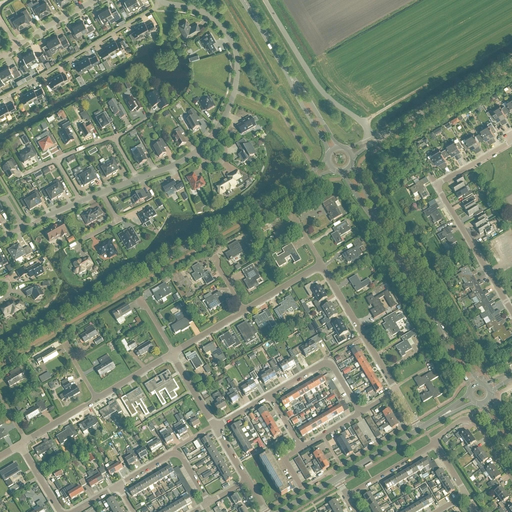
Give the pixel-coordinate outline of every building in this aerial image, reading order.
[(42,0),(43,2),(40,4),(45,14),(49,12),(48,11),(51,10),(48,5),(50,3),(48,0),(42,0)] [(136,10),(130,0),(124,0),(127,6),(124,8),(127,13),(131,11),(133,12),(136,10)] [(130,0),(136,10),(137,9),(139,6),(143,4),(141,0),(130,0)] [(41,15),(42,16),(45,14),(40,4),(39,4),(37,1),(33,4),(31,1),(27,3),(29,7),(30,7),(33,13),(36,11),(39,16),(41,15)] [(120,17),(116,10),(115,8),(110,11),(108,7),(103,10),(108,19),(110,23),(120,17)] [(22,14),(18,17),(24,26),(28,24),(27,23),(29,22),(26,17),(30,15),(26,9),(21,12),(22,14)] [(105,20),(108,19),(103,10),(97,13),(101,19),(98,20),(101,26),(106,23),(105,20)] [(24,26),(18,17),(15,19),(13,16),(8,19),(12,26),(15,24),(18,29),(20,27),(21,28),(24,26)] [(178,25),(186,38),(201,30),(197,24),(190,28),(186,20),(178,25)] [(91,23),(89,25),(86,27),(83,21),(77,24),(82,33),(83,33),(83,34),(84,34),(85,34),(95,29),(91,23)] [(145,25),(144,22),(139,25),(144,34),(156,27),(152,21),(145,25)] [(79,34),(82,33),(77,24),(72,27),(75,33),(72,34),(76,40),(81,37),(79,34)] [(132,32),(134,35),(131,37),(133,40),(144,34),(139,25),(134,28),(135,30),(132,32)] [(207,33),(203,37),(200,39),(205,47),(206,46),(210,52),(216,49),(212,43),(215,41),(211,33),(208,35),(207,33)] [(60,41),(57,36),(52,39),(57,47),(59,46),(61,48),(69,44),(66,38),(60,41)] [(54,49),(57,47),(52,39),(46,42),(50,47),(44,51),(47,56),(54,52),(55,50),(54,49)] [(110,44),(115,52),(123,47),(120,42),(117,44),(115,41),(110,44)] [(103,59),(115,52),(110,44),(105,46),(107,50),(100,54),(103,59)] [(36,56),(33,51),(28,54),(33,62),(35,61),(36,63),(38,63),(45,59),(42,53),(36,56)] [(30,64),(33,62),(28,54),(22,57),(25,63),(19,66),(23,72),(31,67),(30,64)] [(89,59),(87,57),(83,59),(87,68),(99,61),(96,55),(89,59)] [(211,58),(203,60),(204,63),(200,65),(202,68),(202,69),(206,67),(210,75),(213,79),(219,76),(217,72),(224,68),(222,65),(221,64),(220,65),(217,60),(213,62),(211,58)] [(79,73),(87,68),(83,59),(78,62),(79,66),(76,67),(79,73)] [(12,72),(8,66),(3,69),(8,78),(11,76),(13,79),(20,74),(17,69),(12,72)] [(62,76),(60,73),(55,76),(60,84),(69,80),(66,74),(62,76)] [(52,89),(60,84),(55,76),(51,79),(52,82),(49,84),(52,89)] [(34,91),(33,89),(28,92),(33,100),(44,94),(41,87),(34,91)] [(25,105),(33,100),(28,92),(23,95),(25,98),(22,100),(25,105)] [(161,110),(168,106),(164,99),(160,101),(155,92),(154,93),(153,93),(151,94),(150,95),(147,97),(151,103),(150,104),(152,108),(158,105),(161,110)] [(137,113),(142,110),(138,102),(135,104),(131,97),(129,98),(128,98),(126,100),(125,101),(131,112),(135,110),(137,113)] [(201,102),(198,103),(201,109),(203,112),(206,110),(206,111),(207,112),(215,108),(213,104),(214,104),(211,100),(209,99),(202,103),(201,102)] [(121,119),(126,116),(120,107),(118,108),(114,101),(113,102),(112,100),(108,103),(109,104),(108,104),(110,108),(110,109),(112,113),(113,113),(115,116),(118,114),(121,119)] [(6,106),(5,104),(0,107),(5,115),(16,109),(12,102),(6,106)] [(504,114),(507,112),(504,106),(500,108),(499,106),(495,109),(504,123),(507,122),(504,118),(506,117),(504,114)] [(504,123),(495,109),(491,111),(492,113),(489,115),(492,121),(496,119),(498,122),(499,121),(501,125),(504,123)] [(189,125),(193,132),(194,131),(195,132),(197,131),(197,129),(199,128),(195,121),(198,120),(193,111),(188,114),(191,119),(186,122),(188,126),(189,125)] [(62,121),(66,118),(62,112),(56,115),(58,119),(61,118),(62,121)] [(90,121),(85,112),(80,115),(81,118),(84,116),(86,120),(88,123),(90,121)] [(102,116),(96,120),(97,123),(96,124),(99,128),(100,127),(102,130),(108,126),(106,122),(109,120),(105,113),(102,115),(102,116)] [(237,127),(242,135),(256,127),(250,117),(244,121),(245,122),(237,127)] [(65,146),(74,141),(72,137),(70,135),(68,131),(67,129),(70,127),(67,122),(60,126),(63,131),(65,133),(60,136),(65,146)] [(89,132),(93,129),(91,124),(86,127),(84,123),(79,125),(79,128),(80,130),(85,139),(91,135),(89,132)] [(488,125),(484,128),(492,142),(495,141),(493,137),(494,136),(493,133),(496,131),(492,125),(489,127),(488,125)] [(492,142),(484,128),(480,130),(481,132),(477,134),(481,140),(484,138),(486,141),(488,140),(490,144),(492,142)] [(173,138),(179,148),(186,144),(182,136),(184,135),(181,129),(174,132),(176,136),(173,138)] [(478,142),(481,140),(477,134),(474,136),(473,134),(469,136),(478,151),(480,150),(478,146),(479,145),(478,142)] [(47,150),(47,151),(48,150),(52,148),(50,144),(54,142),(50,135),(45,137),(44,135),(40,137),(42,139),(34,143),(38,149),(40,148),(43,153),(47,150)] [(478,151),(469,136),(465,139),(466,141),(462,143),(466,149),(469,147),(471,150),(473,149),(475,153),(478,151)] [(162,140),(157,143),(158,146),(154,148),(154,149),(153,149),(155,153),(156,152),(160,158),(162,157),(163,157),(165,156),(165,155),(166,155),(163,149),(166,147),(162,140)] [(250,158),(254,156),(252,152),(253,151),(250,144),(247,146),(244,140),(236,144),(236,145),(237,144),(243,154),(239,156),(243,163),(248,161),(249,163),(252,161),(250,158)] [(454,141),(450,143),(459,158),(461,156),(459,152),(461,152),(459,149),(462,147),(458,141),(455,143),(454,141)] [(456,160),(459,158),(450,143),(446,146),(447,148),(443,150),(447,156),(450,154),(452,157),(454,156),(456,160)] [(135,158),(134,158),(136,162),(137,162),(139,166),(146,162),(142,155),(146,153),(141,145),(136,148),(138,151),(132,154),(135,158)] [(20,157),(24,164),(34,158),(34,157),(36,155),(31,146),(27,148),(29,152),(20,157)] [(444,158),(447,156),(443,150),(440,152),(439,150),(435,152),(444,167),(446,165),(444,161),(446,160),(444,158)] [(441,168),(444,167),(435,152),(431,155),(432,157),(428,159),(432,165),(435,163),(437,166),(439,165),(441,168)] [(117,165),(114,158),(109,161),(110,164),(107,166),(112,175),(113,176),(116,174),(115,173),(118,171),(115,166),(117,165)] [(9,179),(14,176),(12,172),(15,171),(13,169),(17,167),(13,160),(8,163),(9,165),(3,168),(3,169),(2,170),(4,173),(5,172),(9,179)] [(112,175),(107,166),(105,162),(101,164),(101,165),(97,168),(100,175),(103,173),(106,178),(112,175)] [(88,173),(85,175),(90,184),(91,185),(94,183),(93,182),(96,180),(93,175),(95,174),(92,167),(87,170),(88,173)] [(90,184),(85,175),(84,175),(82,171),(79,172),(79,173),(74,176),(78,184),(81,182),(84,187),(90,184)] [(239,174),(238,172),(230,177),(231,178),(223,183),(224,185),(217,189),(221,194),(223,193),(226,192),(229,196),(233,194),(232,191),(235,189),(235,188),(237,187),(238,188),(250,182),(247,177),(241,173),(239,174)] [(191,185),(194,191),(205,185),(201,179),(197,181),(194,175),(187,179),(191,185)] [(452,189),(455,194),(465,188),(462,183),(464,182),(462,178),(455,182),(458,185),(452,189)] [(55,187),(52,189),(57,198),(58,199),(61,197),(60,196),(63,195),(60,189),(62,188),(58,180),(53,183),(55,187)] [(174,193),(176,193),(178,192),(184,189),(180,183),(175,186),(172,181),(168,183),(169,183),(162,187),(166,194),(173,190),(173,191),(174,193)] [(423,200),(429,197),(423,187),(425,186),(422,181),(415,185),(415,186),(409,190),(413,196),(418,193),(423,200)] [(468,194),(465,188),(455,194),(458,199),(464,196),(466,199),(472,195),(470,192),(468,194)] [(57,198),(52,189),(48,191),(46,189),(42,191),(45,198),(48,196),(51,202),(57,198)] [(34,197),(30,199),(35,208),(41,205),(38,199),(41,198),(37,191),(32,194),(34,197)] [(146,196),(143,191),(136,195),(136,196),(132,199),(135,205),(140,202),(140,203),(145,200),(147,203),(152,199),(149,194),(146,196)] [(335,204),(338,202),(335,197),(322,205),(329,217),(327,218),(330,222),(342,215),(335,204)] [(463,207),(466,212),(475,206),(473,202),(476,201),(473,197),(467,200),(468,203),(463,207)] [(35,208),(30,199),(26,201),(25,199),(20,201),(24,208),(26,206),(29,212),(35,208)] [(155,202),(159,209),(163,206),(159,200),(155,202)] [(436,223),(442,220),(437,210),(439,209),(436,204),(429,208),(429,209),(423,213),(426,219),(432,216),(436,223)] [(479,212),(475,206),(466,212),(469,217),(475,214),(476,217),(483,213),(481,210),(479,212)] [(153,218),(156,216),(154,212),(151,208),(138,216),(143,224),(145,225),(150,222),(148,220),(152,218),(152,219),(153,218)] [(82,217),(87,225),(96,221),(95,219),(102,215),(99,209),(92,214),(91,212),(82,217)] [(473,225),(477,230),(486,224),(485,222),(487,220),(484,215),(476,219),(478,222),(473,225)] [(276,241),(286,236),(282,229),(278,232),(275,227),(279,224),(276,220),(259,230),(262,234),(263,234),(264,233),(273,228),(276,233),(273,235),(276,241)] [(340,237),(351,231),(345,222),(334,228),(337,232),(331,236),(337,246),(343,242),(340,237)] [(489,228),(486,224),(477,230),(480,235),(484,233),(486,236),(493,231),(491,227),(489,228)] [(65,233),(66,233),(61,225),(57,227),(52,229),(52,230),(45,234),(49,242),(50,242),(60,236),(61,238),(66,235),(65,233)] [(450,247),(456,243),(450,233),(453,232),(450,227),(443,232),(443,233),(437,237),(440,242),(446,239),(450,247)] [(126,232),(119,236),(128,251),(135,247),(136,245),(135,244),(139,242),(132,230),(127,233),(126,232)] [(255,246),(251,239),(244,243),(248,251),(255,246)] [(358,249),(363,247),(358,240),(352,244),(355,249),(344,255),(342,256),(344,259),(344,258),(347,264),(349,263),(351,262),(362,255),(358,249)] [(110,242),(97,249),(101,256),(105,254),(107,255),(108,255),(108,256),(109,258),(110,259),(112,257),(113,257),(117,254),(110,242)] [(244,253),(237,242),(228,248),(229,248),(231,251),(230,252),(225,255),(225,254),(228,259),(229,262),(231,261),(232,260),(235,258),(244,253)] [(22,251),(19,245),(8,251),(14,262),(24,256),(25,258),(32,254),(28,247),(22,251)] [(294,264),(300,261),(293,249),(277,258),(280,263),(290,257),(294,264)] [(93,265),(89,259),(82,263),(81,261),(73,265),(76,269),(75,269),(74,270),(74,271),(74,272),(74,273),(75,274),(76,275),(77,275),(78,274),(79,274),(79,275),(86,271),(85,269),(93,265)] [(25,268),(16,273),(20,279),(26,275),(28,274),(30,278),(35,276),(36,278),(43,274),(43,273),(43,272),(42,270),(41,270),(38,264),(26,271),(25,268)] [(204,283),(212,279),(208,272),(204,274),(198,264),(191,268),(194,274),(191,276),(195,283),(202,279),(204,283)] [(473,277),(477,275),(475,272),(471,274),(467,267),(459,271),(461,274),(456,277),(459,282),(464,279),(467,284),(471,282),(469,279),(473,277)] [(255,289),(259,286),(255,280),(260,277),(255,268),(244,275),(245,278),(247,280),(244,282),(248,289),(253,285),(255,289)] [(356,293),(371,285),(368,280),(361,284),(356,276),(348,280),(356,293)] [(479,287),(483,284),(481,282),(477,284),(473,277),(469,279),(471,282),(467,284),(462,287),(465,291),(470,289),(473,294),(477,291),(475,289),(479,287)] [(157,302),(171,295),(165,284),(158,288),(159,291),(153,295),(157,302)] [(313,295),(315,298),(323,293),(320,287),(316,290),(312,284),(304,288),(309,297),(313,295)] [(24,291),(27,298),(31,296),(34,301),(38,299),(41,300),(41,297),(43,296),(38,287),(36,289),(34,285),(24,291)] [(481,299),(485,296),(488,294),(487,292),(483,294),(479,287),(475,289),(477,291),(473,294),(468,296),(471,301),(476,298),(479,303),(482,301),(481,299)] [(373,320),(386,312),(378,300),(383,297),(391,309),(396,306),(387,291),(374,299),(372,296),(365,299),(369,306),(371,305),(373,309),(369,312),(373,318),(373,319),(373,320)] [(211,312),(226,303),(220,293),(205,302),(211,312)] [(327,299),(323,293),(315,298),(317,301),(313,304),(316,309),(322,305),(321,303),(327,299)] [(294,312),(297,309),(290,296),(286,299),(287,300),(279,305),(281,307),(277,309),(281,316),(284,315),(283,314),(287,312),(288,313),(290,314),(292,314),(294,313),(293,312),(294,312)] [(487,309),(491,306),(494,304),(493,301),(489,304),(485,296),(481,299),(482,301),(479,303),(474,306),(477,311),(482,308),(485,313),(488,311),(487,309)] [(23,308),(19,301),(13,305),(11,302),(12,303),(9,305),(8,304),(0,309),(4,317),(10,314),(11,316),(13,315),(13,314),(19,311),(23,308)] [(324,308),(322,305),(316,309),(319,314),(323,312),(325,315),(333,310),(330,304),(324,308)] [(117,321),(131,313),(127,306),(113,315),(117,321)] [(497,316),(499,314),(500,314),(499,311),(495,314),(491,306),(487,309),(488,311),(485,313),(480,316),(483,321),(487,318),(490,323),(494,321),(493,318),(497,316)] [(337,316),(333,310),(325,315),(327,318),(323,321),(326,326),(333,322),(331,320),(337,316)] [(181,315),(182,316),(176,320),(178,323),(171,328),(173,332),(175,335),(180,331),(181,332),(190,327),(188,325),(193,322),(190,317),(188,318),(185,312),(181,315)] [(395,324),(404,319),(401,315),(397,317),(395,313),(383,320),(386,324),(383,326),(386,331),(389,330),(393,336),(400,332),(395,324)] [(273,332),(278,329),(271,318),(268,320),(265,314),(259,317),(258,316),(253,319),(259,328),(268,323),(273,332)] [(490,323),(486,326),(489,330),(493,328),(496,333),(500,331),(499,328),(502,326),(506,324),(504,321),(503,321),(499,314),(497,316),(493,318),(494,321),(490,323)] [(334,325),(333,322),(326,326),(330,331),(334,329),(336,332),(344,327),(340,322),(334,325)] [(241,334),(243,338),(246,341),(254,336),(258,334),(255,329),(251,331),(247,323),(239,327),(238,328),(241,334)] [(502,326),(499,328),(500,331),(496,333),(492,336),(495,340),(499,337),(502,343),(511,337),(511,333),(510,331),(507,333),(502,326)] [(91,340),(97,336),(92,327),(85,330),(87,334),(81,337),(85,344),(89,341),(89,342),(91,340)] [(347,333),(344,327),(336,332),(338,335),(334,338),(338,346),(346,341),(343,336),(347,333)] [(235,349),(241,345),(237,339),(234,341),(229,333),(220,339),(222,343),(224,341),(229,349),(233,346),(235,349)] [(407,341),(411,339),(409,334),(401,339),(403,343),(396,348),(401,356),(412,350),(407,341)] [(315,346),(322,342),(318,336),(309,342),(310,345),(307,347),(312,355),(318,351),(315,346)] [(131,352),(137,348),(133,342),(127,346),(131,352)] [(151,352),(154,350),(149,343),(137,350),(138,352),(135,353),(138,358),(140,356),(141,357),(150,351),(151,352)] [(212,365),(214,368),(226,360),(219,350),(217,351),(213,344),(203,350),(206,355),(211,353),(216,362),(212,365)] [(312,355),(307,347),(304,349),(302,346),(291,352),(295,358),(303,353),(306,358),(312,355)] [(43,364),(57,356),(53,349),(40,357),(39,357),(35,359),(38,364),(42,361),(43,364)] [(361,354),(358,349),(354,351),(354,350),(348,354),(349,356),(352,354),(354,357),(361,354)] [(196,371),(203,367),(195,353),(186,359),(188,362),(190,361),(196,371)] [(364,359),(361,354),(354,357),(351,359),(352,361),(355,359),(357,362),(357,363),(364,359)] [(107,364),(102,367),(96,370),(100,377),(110,372),(115,369),(109,358),(105,361),(107,364)] [(367,364),(364,359),(357,363),(357,362),(354,364),(355,366),(358,364),(360,367),(360,368),(367,364)] [(285,363),(289,371),(295,367),(291,360),(288,362),(285,363)] [(289,371),(285,363),(280,366),(279,367),(284,374),(289,371)] [(370,369),(367,364),(360,368),(360,367),(357,369),(358,371),(361,369),(363,372),(363,373),(370,369)] [(10,388),(24,379),(18,369),(9,374),(11,377),(6,381),(10,388)] [(373,374),(370,369),(363,373),(363,372),(360,374),(361,376),(364,374),(366,377),(367,378),(373,374)] [(267,371),(265,372),(270,382),(276,378),(272,371),(268,373),(267,371)] [(437,398),(440,396),(436,389),(434,390),(430,382),(438,377),(434,371),(421,379),(419,377),(414,380),(419,389),(425,385),(431,394),(428,396),(427,394),(421,398),(424,403),(433,398),(436,396),(437,398)] [(155,391),(161,400),(162,399),(159,393),(166,389),(169,395),(178,389),(173,381),(168,372),(159,377),(162,383),(157,386),(154,380),(145,386),(150,395),(155,391)] [(270,382),(265,372),(259,376),(264,385),(270,382)] [(376,379),(373,374),(367,378),(366,377),(363,379),(364,381),(367,379),(369,383),(370,383),(376,379)] [(327,387),(328,386),(328,385),(326,383),(324,381),(322,378),(322,377),(317,380),(320,386),(321,386),(325,384),(327,387)] [(379,384),(376,379),(370,383),(369,383),(366,385),(367,386),(370,384),(372,388),(373,388),(379,384)] [(323,389),(321,386),(320,386),(317,380),(311,383),(315,389),(316,389),(319,387),(322,390),(323,389)] [(66,402),(79,394),(74,386),(71,388),(68,383),(62,386),(66,393),(59,397),(62,402),(65,400),(66,402)] [(247,383),(245,384),(251,393),(257,390),(253,383),(249,385),(247,383)] [(311,392),(314,390),(316,393),(318,392),(316,389),(315,389),(311,383),(306,386),(310,392),(311,392)] [(251,393),(245,384),(244,385),(245,387),(241,390),(245,397),(251,393)] [(376,394),(383,390),(379,384),(373,388),(372,388),(366,391),(368,394),(374,391),(376,394)] [(313,395),(311,392),(310,392),(306,386),(301,389),(305,396),(306,395),(309,393),(311,397),(313,395)] [(125,404),(132,417),(137,414),(132,406),(136,403),(138,406),(139,405),(143,411),(144,410),(139,401),(145,398),(139,389),(126,397),(129,402),(125,404)] [(308,398),(306,395),(305,396),(301,389),(296,392),(300,399),(301,398),(304,396),(306,400),(308,398)] [(227,395),(229,399),(232,404),(239,400),(236,395),(232,390),(229,392),(230,394),(227,395)] [(303,402),(301,398),(300,399),(296,392),(291,395),(295,402),(295,401),(299,399),(301,403),(303,402)] [(218,405),(215,407),(218,413),(226,408),(223,402),(222,402),(221,400),(223,400),(218,393),(212,396),(216,402),(218,405)] [(298,405),(295,401),(295,402),(291,395),(286,398),(289,405),(290,404),(294,402),(296,406),(298,405)] [(292,408),(290,404),(289,405),(286,398),(280,401),(284,408),(288,405),(291,409),(292,408)] [(35,405),(37,407),(26,413),(26,412),(20,413),(21,418),(22,420),(25,419),(27,423),(37,417),(38,418),(41,416),(40,414),(46,410),(41,402),(35,405)] [(118,415),(122,413),(115,402),(108,406),(109,407),(100,413),(104,420),(117,413),(118,415)] [(340,406),(339,404),(338,403),(337,404),(339,407),(335,409),(334,410),(338,416),(344,413),(341,409),(342,409),(340,406)] [(334,410),(335,409),(333,406),(332,407),(334,411),(330,412),(329,413),(333,420),(338,416),(334,410)] [(268,414),(264,409),(261,411),(260,410),(254,414),(255,416),(259,414),(261,417),(261,418),(268,414)] [(329,413),(330,412),(328,409),(326,410),(328,414),(325,416),(324,416),(328,423),(333,420),(329,413)] [(383,415),(385,419),(386,420),(392,416),(389,411),(383,414),(382,413),(379,416),(380,417),(383,415)] [(324,416),(325,416),(323,412),(321,413),(323,417),(320,419),(319,419),(323,426),(328,423),(324,416)] [(271,419),(268,414),(261,418),(261,417),(257,419),(258,421),(262,419),(264,422),(264,423),(271,419)] [(319,419),(320,419),(318,415),(316,416),(317,418),(313,420),(315,422),(314,422),(318,429),(323,426),(319,419)] [(194,416),(190,418),(188,420),(190,424),(194,429),(200,425),(197,420),(194,416)] [(395,421),(392,416),(386,420),(385,419),(382,421),(383,423),(386,421),(389,425),(395,421)] [(87,431),(96,426),(91,417),(87,419),(88,421),(79,427),(85,436),(88,434),(87,431)] [(296,418),(291,421),(294,426),(300,423),(296,418)] [(314,422),(315,422),(313,420),(313,418),(311,419),(313,423),(310,425),(309,425),(313,432),(318,429),(314,422)] [(274,424),(271,419),(264,423),(264,422),(260,424),(261,426),(265,424),(267,427),(267,428),(274,424)] [(309,425),(310,425),(308,421),(306,422),(308,426),(304,428),(308,435),(313,432),(309,425)] [(395,428),(398,426),(395,421),(389,425),(388,424),(382,428),(383,431),(390,427),(392,430),(395,428)] [(234,434),(240,430),(240,429),(238,426),(241,424),(240,422),(236,424),(237,425),(231,429),(234,434)] [(183,427),(183,426),(181,424),(174,428),(176,432),(180,437),(187,433),(184,427),(183,427)] [(277,429),(274,424),(267,428),(267,427),(263,429),(264,431),(268,429),(270,432),(270,433),(277,429)] [(304,428),(302,424),(300,425),(303,429),(298,431),(302,438),(308,435),(304,428)] [(61,445),(74,437),(75,439),(78,437),(72,426),(65,430),(66,432),(56,438),(61,445)] [(240,430),(234,434),(237,439),(243,435),(243,434),(241,431),(244,429),(243,427),(240,429),(240,430)] [(160,433),(162,437),(164,440),(163,440),(167,445),(173,442),(170,437),(173,435),(170,429),(166,431),(166,430),(160,433)] [(280,434),(277,429),(270,433),(270,432),(266,434),(267,436),(271,434),(274,438),(280,434)] [(3,433),(1,430),(0,431),(0,440),(8,436),(5,431),(3,433)] [(243,435),(237,439),(240,444),(246,440),(246,439),(249,438),(249,437),(246,432),(243,434),(243,435)] [(464,442),(471,437),(467,432),(463,436),(460,432),(455,436),(458,440),(461,438),(464,442)] [(338,438),(340,440),(337,442),(340,447),(346,443),(346,442),(345,440),(346,439),(346,438),(348,437),(345,433),(338,438)] [(246,440),(240,444),(243,449),(249,446),(249,445),(248,443),(252,440),(251,437),(249,437),(249,438),(246,439),(246,440)] [(475,443),(471,437),(464,442),(468,447),(465,449),(468,453),(473,449),(470,446),(475,443)] [(211,443),(208,438),(203,441),(201,439),(197,441),(201,448),(204,446),(205,447),(211,443)] [(148,448),(152,454),(159,450),(160,451),(163,449),(162,448),(157,439),(152,441),(154,445),(148,448)] [(350,440),(346,442),(346,443),(340,447),(343,452),(350,448),(349,447),(347,444),(351,442),(350,440)] [(39,458),(52,450),(47,441),(43,443),(44,445),(35,450),(39,458)] [(214,448),(211,443),(205,447),(204,446),(201,448),(202,450),(205,448),(207,452),(208,452),(214,448)] [(249,446),(243,449),(246,455),(252,451),(250,446),(253,444),(252,443),(249,445),(249,446)] [(350,449),(354,447),(353,445),(349,447),(350,448),(343,452),(346,457),(353,453),(350,449)] [(142,448),(133,453),(136,458),(139,457),(141,461),(148,456),(142,448)] [(217,454),(214,448),(208,452),(207,452),(204,454),(205,455),(208,453),(210,457),(211,458),(217,454)] [(477,460),(484,455),(480,449),(475,453),(473,449),(468,453),(471,458),(474,455),(477,460)] [(134,460),(136,458),(133,453),(132,450),(127,453),(130,458),(125,461),(129,467),(136,464),(134,460)] [(314,457),(316,460),(316,461),(323,457),(320,452),(313,455),(309,457),(310,459),(314,457)] [(220,459),(217,454),(211,458),(210,457),(207,459),(208,461),(211,459),(213,462),(214,463),(220,459)] [(281,497),(294,489),(291,484),(287,487),(268,455),(259,460),(281,497)] [(488,460),(484,455),(477,460),(474,461),(478,466),(477,466),(480,471),(485,467),(483,463),(488,460)] [(326,462),(323,457),(316,461),(316,460),(312,462),(313,464),(315,468),(315,467),(319,465),(319,466),(326,462)] [(214,463),(213,462),(210,464),(211,466),(214,464),(216,467),(217,468),(223,464),(220,459),(214,463)] [(425,460),(420,463),(424,470),(424,469),(428,467),(430,471),(432,469),(430,467),(430,466),(429,466),(428,464),(425,460)] [(117,473),(123,470),(120,464),(115,467),(113,462),(111,463),(117,473)] [(329,467),(326,462),(319,466),(319,465),(315,467),(316,469),(320,467),(322,471),(329,467)] [(111,477),(117,473),(111,463),(108,465),(111,470),(108,472),(111,477)] [(424,470),(420,463),(415,466),(418,473),(419,472),(423,470),(425,474),(426,473),(424,469),(424,470)] [(226,469),(223,464),(217,468),(216,467),(213,469),(214,471),(217,469),(220,472),(220,473),(226,469)] [(9,479),(19,473),(15,465),(0,474),(8,489),(13,486),(9,479)] [(418,473),(415,466),(409,469),(413,476),(414,475),(417,473),(419,477),(421,476),(419,472),(418,473)] [(170,467),(165,470),(169,477),(170,476),(173,474),(175,478),(177,477),(176,476),(175,473),(173,471),(170,467)] [(489,477),(496,472),(492,467),(488,470),(485,467),(480,471),(483,475),(486,473),(489,477)] [(229,474),(226,469),(220,473),(220,472),(216,474),(217,476),(221,474),(222,477),(223,478),(229,474)] [(413,476),(409,469),(404,472),(408,479),(409,478),(412,476),(414,480),(416,479),(414,475),(413,476)] [(56,479),(63,474),(60,470),(53,474),(56,479)] [(164,480),(165,479),(168,477),(170,481),(172,480),(170,476),(169,477),(165,470),(160,473),(164,480)] [(93,471),(90,473),(98,485),(100,484),(101,484),(103,483),(103,482),(97,471),(97,472),(98,473),(95,474),(93,471)] [(442,471),(440,472),(435,475),(434,474),(431,476),(433,477),(436,475),(438,479),(439,480),(445,476),(442,471)] [(408,479),(404,472),(399,475),(403,482),(404,481),(407,479),(409,483),(411,482),(409,478),(408,479)] [(500,477),(496,472),(489,477),(493,481),(489,484),(492,488),(498,484),(495,481),(500,477)] [(91,489),(98,485),(90,473),(87,474),(89,478),(86,480),(91,489)] [(167,483),(165,479),(164,480),(160,473),(155,476),(159,483),(160,482),(163,480),(165,484),(167,483)] [(226,483),(233,479),(229,474),(223,478),(222,477),(219,479),(220,481),(223,479),(226,483)] [(403,482),(399,475),(394,478),(398,485),(398,484),(400,487),(403,485),(404,486),(406,485),(404,481),(403,482)] [(162,486),(160,482),(159,483),(155,476),(150,479),(154,486),(158,483),(160,487),(162,486)] [(448,481),(445,476),(439,480),(438,479),(435,481),(436,483),(439,481),(441,484),(442,485),(448,481)] [(398,485),(394,478),(389,481),(393,488),(397,486),(399,489),(401,488),(400,487),(398,484),(398,485)] [(156,489),(154,486),(150,479),(145,483),(148,489),(149,489),(153,487),(155,490),(156,489)] [(393,488),(389,481),(383,484),(387,491),(391,489),(394,492),(395,491),(393,488)] [(451,486),(448,481),(442,485),(441,484),(438,486),(439,488),(442,486),(444,489),(445,490),(451,486)] [(151,492),(149,489),(148,489),(145,483),(139,486),(143,492),(144,492),(147,490),(149,493),(151,492)] [(501,488),(498,484),(492,488),(496,492),(494,493),(498,498),(505,493),(501,488)] [(73,486),(72,487),(78,497),(84,493),(81,488),(77,490),(76,487),(74,488),(73,486)] [(146,495),(144,492),(143,492),(139,486),(134,489),(138,495),(139,495),(142,493),(144,496),(146,495)] [(454,491),(451,486),(445,490),(444,489),(441,491),(442,493),(445,491),(448,495),(454,491)] [(78,497),(72,487),(70,488),(71,489),(70,490),(72,493),(68,495),(72,501),(78,497)] [(141,498),(139,495),(138,495),(134,489),(129,492),(133,498),(137,496),(139,499),(141,498)] [(363,498),(366,503),(373,499),(372,498),(370,495),(374,493),(373,491),(369,493),(369,494),(363,498)] [(191,499),(189,497),(188,494),(187,493),(185,494),(187,498),(184,500),(183,500),(187,507),(192,504),(190,500),(191,499)] [(429,498),(425,500),(424,500),(428,507),(433,503),(430,497),(431,497),(429,493),(427,494),(429,498)] [(509,499),(505,493),(498,498),(501,503),(498,505),(501,509),(506,505),(504,502),(509,499)] [(183,500),(184,500),(182,496),(180,497),(182,501),(179,503),(178,503),(182,510),(187,507),(183,500)] [(234,507),(236,510),(242,506),(241,504),(242,503),(237,496),(232,499),(236,506),(234,507)] [(376,496),(372,498),(373,499),(366,503),(369,508),(376,504),(375,503),(373,500),(377,498),(376,496)] [(424,500),(425,500),(423,496),(421,497),(424,501),(420,503),(419,503),(423,510),(428,507),(424,500)] [(108,504),(110,507),(110,508),(117,504),(113,499),(107,503),(107,502),(103,504),(104,506),(108,504)] [(419,503),(420,503),(418,499),(417,500),(416,500),(418,504),(415,506),(414,506),(417,511),(419,511),(423,510),(419,503)] [(178,503),(179,503),(177,500),(175,501),(177,504),(174,506),(173,506),(176,511),(178,511),(182,510),(178,503)] [(37,507),(33,510),(33,511),(43,511),(45,511),(40,501),(35,504),(37,507)] [(329,506),(331,510),(332,511),(338,507),(335,501),(329,505),(328,504),(325,506),(326,508),(329,506)] [(379,501),(375,503),(376,504),(369,508),(371,511),(374,511),(379,509),(376,505),(380,503),(379,501)] [(417,511),(414,506),(415,506),(413,502),(411,503),(413,507),(410,509),(409,509),(410,511),(417,511)] [(176,511),(173,506),(174,506),(172,503),(170,504),(172,507),(169,509),(168,510),(169,511),(176,511)]
